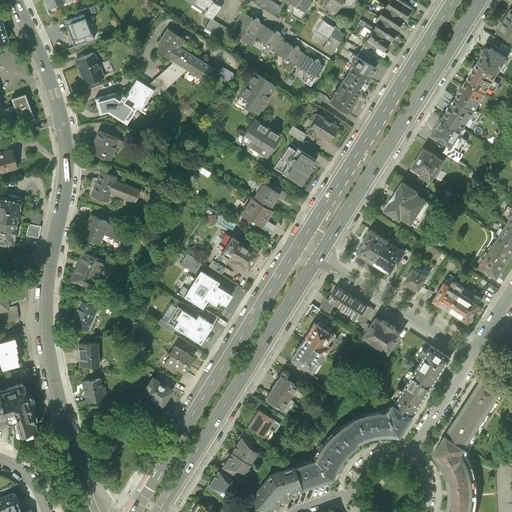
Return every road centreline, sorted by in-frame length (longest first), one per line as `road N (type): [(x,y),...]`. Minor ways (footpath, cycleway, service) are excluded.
road 1 (tertiary): [(99,511),(70,441),(46,325),(64,179),(59,113),(14,0)]
road 2 (primary): [(298,247),(134,511)]
road 3 (primary): [(317,258),(480,0)]
road 4 (primary): [(158,511),(317,258)]
road 5 (primary): [(453,0),(298,247)]
road 6 (residential): [(317,258),(476,351)]
road 7 (residential): [(407,460),(476,351)]
